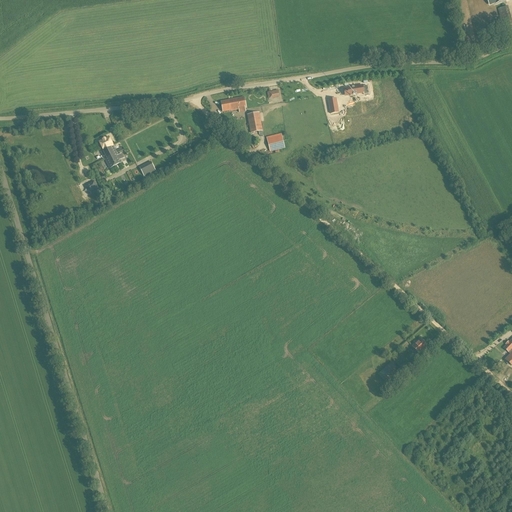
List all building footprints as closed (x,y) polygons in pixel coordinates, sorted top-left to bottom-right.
[(364,93),(368,92),(367,85),(362,85),(362,84),(346,86),(347,94),(363,92),(364,93)] [(231,112),(246,109),(244,97),(228,99),(229,101),(221,102),(223,112),(230,111),(231,112)] [(338,97),(330,99),(333,112),(340,111),(338,97)] [(252,123),(249,124),(251,133),(262,131),(259,113),(250,115),(252,123)] [(270,152),(285,148),(281,134),(266,137),(267,140),(270,152)] [(105,160),(117,154),(113,146),(109,138),(99,143),(103,151),(101,152),(105,160)] [(110,169),(122,163),(117,154),(105,160),(110,169)] [(152,164),(140,170),(144,177),(156,171),(152,164)] [(107,171),(110,177),(115,174),(112,168),(107,171)] [(112,182),(118,191),(123,188),(117,179),(112,182)] [(94,180),(84,186),(88,193),(98,188),(94,180)] [(511,366),(511,365),(511,338),(503,348),(510,354),(505,359),(511,366)] [(419,354),(427,346),(420,339),(412,347),(419,354)] [(386,383),(399,371),(391,362),(378,374),(386,383)]
